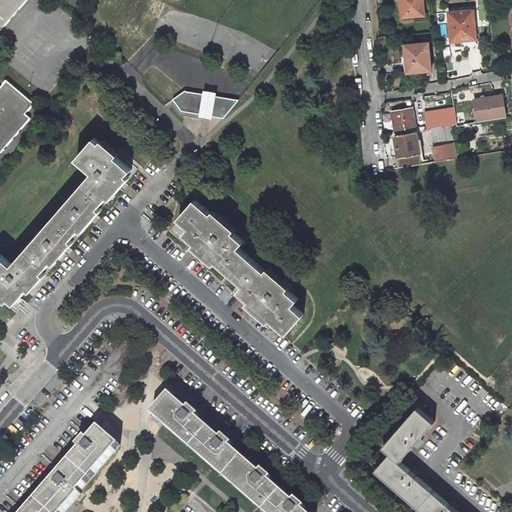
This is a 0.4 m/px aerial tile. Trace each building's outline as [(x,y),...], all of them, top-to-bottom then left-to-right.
[(0,0),(0,33),(29,0),(0,0)] [(424,0),(402,0),(404,17),(426,14),(424,0)] [(478,37),(474,9),(452,12),(454,40),(462,39),(463,45),(469,44),(468,38),(478,37)] [(431,42),(408,45),(410,72),(434,69),(431,42)] [(493,62),(510,59),(509,53),(492,56),(493,62)] [(9,80),(0,90),(0,155),(33,118),(27,114),(36,104),(9,80)] [(207,94),(184,91),(172,99),(182,111),(204,114),(207,94)] [(240,98),(212,94),(209,115),(225,117),(240,98)] [(505,94),(475,99),(479,120),(479,122),(509,117),(505,94)] [(414,108),(395,111),(398,130),(417,127),(414,108)] [(458,108),(428,113),(431,128),(433,127),(454,124),(460,123),(458,108)] [(436,142),(456,139),(454,127),(454,124),(433,127),(436,142)] [(424,160),(419,131),(398,135),(402,167),(430,163),(430,159),(424,160)] [(0,298),(8,306),(10,304),(16,308),(133,175),(95,141),(77,162),(93,177),(12,269),(0,258),(0,298)] [(459,158),(456,143),(435,146),(438,161),(459,158)] [(247,245),(197,202),(180,222),(191,231),(186,238),(245,289),(241,294),(290,337),(308,317),(297,308),(301,303),(241,251),(247,245)] [(224,439),(200,418),(203,416),(194,407),(191,411),(173,396),(155,415),(266,511),(308,511),(307,510),(309,508),(300,499),(297,503),(273,482),(276,479),(266,470),(263,473),(234,447),(236,445),(227,436),(224,439)] [(461,511),(456,507),(458,504),(451,498),(449,501),(416,471),(418,469),(412,463),(409,466),(399,457),(414,439),(417,442),(423,435),(420,432),(434,416),(417,401),(383,441),(389,447),(374,465),(428,511),(461,511)] [(86,448),(30,511),(67,511),(84,493),(83,491),(124,444),(103,427),(93,439),(90,436),(83,445),(86,448)]
